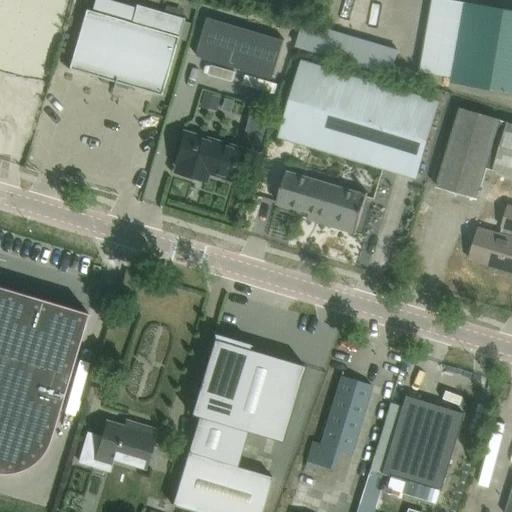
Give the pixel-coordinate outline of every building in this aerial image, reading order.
[(0,0),(0,66),(43,79),(66,0),(0,0)] [(96,0),(93,13),(85,10),(69,68),(161,95),(176,44),(183,47),(190,24),(182,22),(183,20),(137,7),(136,9),(105,0),(96,0)] [(318,18),(320,0),(268,0),(267,11),(318,18)] [(511,10),(465,2),(462,22),(451,82),(511,92),(511,10)] [(451,82),(464,11),(432,5),(420,76),(451,82)] [(283,41),(276,39),(208,18),(197,55),(272,78),(283,41)] [(279,135),(414,176),(417,177),(440,101),(302,59),(279,135)] [(487,166),(511,172),(511,122),(461,108),(438,186),(478,198),(487,166)] [(184,132),(175,162),(177,163),(174,171),(193,176),(196,169),(230,179),(239,148),(184,132)] [(287,171),(277,201),(357,225),(355,230),(356,231),(368,192),(365,192),(364,194),(287,171)] [(470,260),(507,271),(508,266),(511,267),(511,205),(509,205),(502,227),(506,228),(504,235),(480,228),(478,235),(477,234),(476,237),(477,237),(470,260)] [(0,472),(6,473),(9,473),(17,471),(20,470),(23,468),(29,465),(31,463),(38,457),(40,455),(44,448),(45,446),(48,440),(86,312),(0,286),(0,472)] [(198,416),(187,451),(236,466),(247,431),(281,441),(304,365),(247,349),(248,345),(250,345),(250,344),(213,333),(213,334),(214,335),(190,414),(198,416)] [(399,367),(395,388),(462,402),(467,381),(399,367)] [(341,376),(335,395),(320,444),(312,442),(306,461),(333,470),(339,451),(350,454),(371,385),(341,376)] [(404,395),(380,473),(386,475),(439,491),(463,413),(404,395)] [(96,453),(145,468),(157,430),(137,424),(135,430),(105,421),(96,453)] [(481,463),(492,466),(500,434),(489,431),(481,463)] [(236,466),(187,451),(171,505),(195,511),(260,511),(271,476),(236,466)] [(368,470),(355,511),(374,511),(386,475),(380,473),(368,470)]
